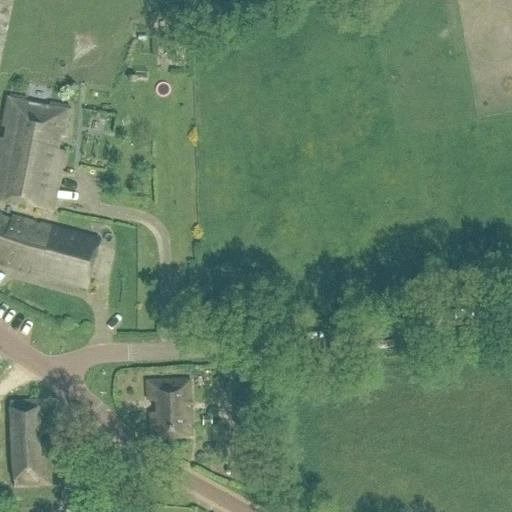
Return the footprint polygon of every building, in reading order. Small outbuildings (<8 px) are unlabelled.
[(65,139),(71,111),(70,110),(70,107),(9,95),(9,98),(7,100),(2,127),(7,128),(4,141),(0,139),(0,202),(54,212),(66,153),(59,151),(62,139),(65,139)] [(10,222),(0,218),(0,216),(0,264),(6,267),(24,272),(86,289),(98,241),(11,219),(10,222)] [(190,438),(188,382),(146,384),(147,402),(156,402),(157,414),(150,415),(151,440),(190,438)] [(233,390),(235,426),(262,425),(261,388),(233,390)] [(37,443),(34,400),(7,402),(12,488),(49,486),(47,443),(37,443)]
